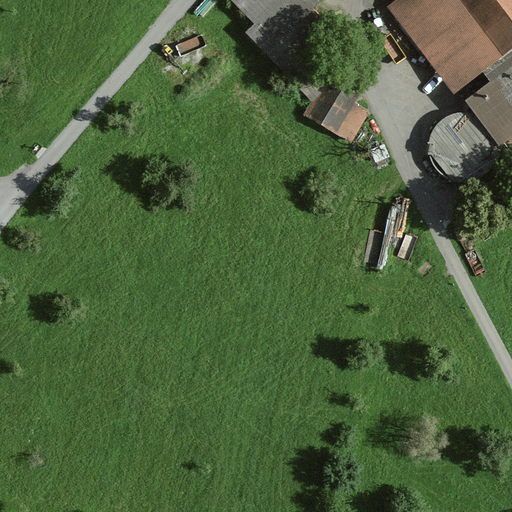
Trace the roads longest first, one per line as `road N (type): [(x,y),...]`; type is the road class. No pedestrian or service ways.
road 1 (track): [(349,0),(354,41),(414,186),(511,373)]
road 2 (track): [(18,189),(192,0)]
